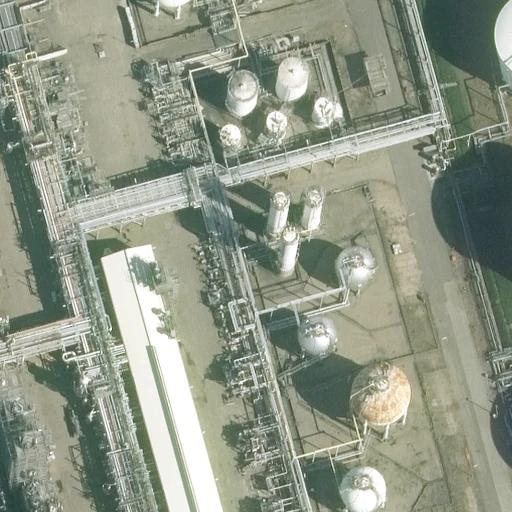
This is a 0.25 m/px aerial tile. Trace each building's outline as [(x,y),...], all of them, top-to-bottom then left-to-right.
[(160,17),(170,18),(181,15),(190,9),(195,0),(141,0),(144,6),(151,13),(160,17)] [(511,34),(509,37),(505,45),(502,53),(501,62),(501,68),(504,77),(507,84),(511,90),(511,34)] [(275,89),(277,97),(282,101),(288,104),(294,103),(300,99),(304,93),(303,85),(299,79),(292,75),(284,77),(278,82),(275,89)] [(229,103),(231,110),(238,115),(246,116),(254,112),(258,105),(258,98),(255,92),(250,88),(242,87),(235,89),(230,95),(229,103)] [(311,115),(315,119),(320,121),(326,119),(329,115),(329,109),(325,104),(319,102),(314,105),(311,110),(311,115)] [(264,122),(263,129),(265,134),(270,137),(276,138),(281,134),(284,128),(282,122),(276,118),(270,118),(264,122)] [(216,139),(217,144),(222,150),(230,151),(236,147),(238,140),(236,134),(230,130),(223,130),(218,134),(216,139)] [(292,253),(277,233),(266,241),(280,261),(292,253)] [(163,511),(216,511),(147,256),(97,269),(163,511)] [(380,280),(382,273),(380,267),(377,261),(373,258),(366,256),(359,257),(352,260),(349,266),(347,273),(348,279),(352,285),(357,289),(364,291),(371,290),(376,286),(380,280)] [(341,338),(341,334),(341,330),(340,327),(336,321),(331,318),(327,316),(324,316),(317,316),(313,318),(310,320),(307,324),(305,327),(304,334),(305,341),(308,346),(314,351),(319,352),(322,353),(329,352),(335,348),(340,342),(341,338)] [(420,411),(421,404),(420,398),(419,393),(416,387),(412,383),(407,378),(403,376),(397,374),(391,374),(386,374),(380,376),(374,378),(369,382),(365,387),(362,393),(361,398),(360,403),(360,409),(362,414),(364,420),(367,424),(372,428),(378,432),(381,433),(388,434),(393,434),(400,433),(406,430),(410,427),(415,422),(418,417),(420,411)] [(396,502),(397,497),(396,491),(395,487),(393,483),(390,479),(382,473),(375,471),(371,471),(367,471),(361,472),(356,475),(352,478),(349,482),(346,486),(345,491),(344,496),(344,502),(346,506),(348,511),(391,511),(394,509),(396,502)]
